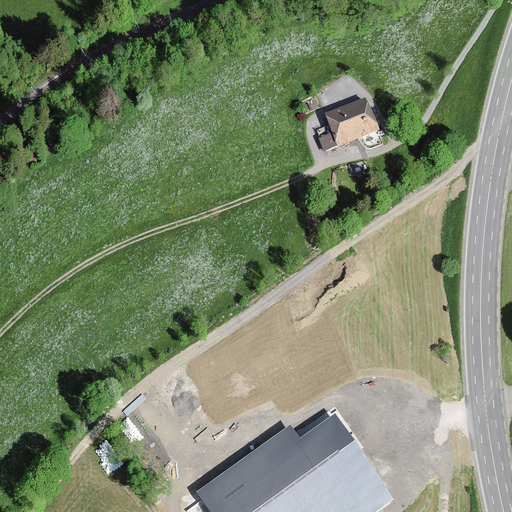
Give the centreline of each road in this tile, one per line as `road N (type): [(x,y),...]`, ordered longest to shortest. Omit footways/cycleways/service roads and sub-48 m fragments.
road 1 (track): [(499,130),(442,180),(146,385)]
road 2 (primary): [(504,511),(480,326),(489,185),(511,81)]
road 3 (track): [(0,333),(73,267),(321,164)]
road 4 (track): [(146,385),(107,418),(33,511)]
